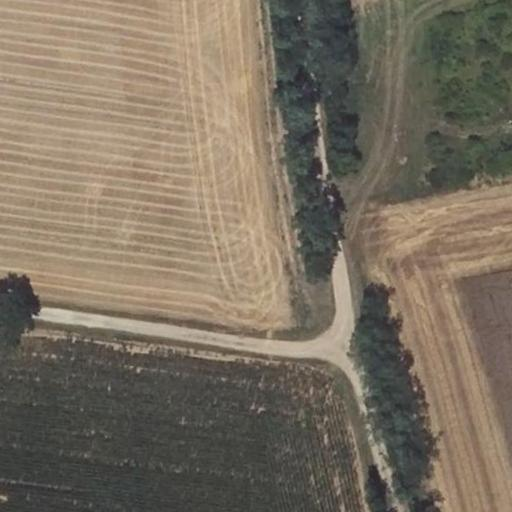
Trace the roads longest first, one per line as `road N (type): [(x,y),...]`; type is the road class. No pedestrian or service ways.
road 1 (track): [(345,352),(293,0)]
road 2 (track): [(345,352),(0,305)]
road 3 (track): [(390,511),(345,352)]
